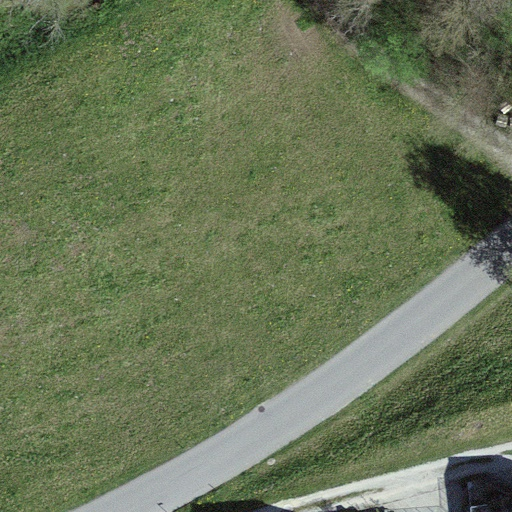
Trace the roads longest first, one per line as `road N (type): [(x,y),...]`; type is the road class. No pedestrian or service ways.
road 1 (tertiary): [(511,247),(339,389),(124,511)]
road 2 (track): [(285,511),(511,458)]
road 3 (track): [(511,156),(440,118),(347,0)]
